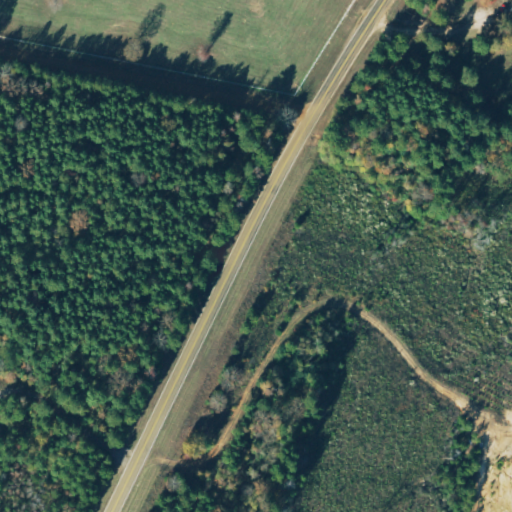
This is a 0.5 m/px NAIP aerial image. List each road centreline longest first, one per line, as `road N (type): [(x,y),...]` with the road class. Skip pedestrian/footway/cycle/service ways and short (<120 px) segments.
road 1 (secondary): [(387,0),(293,155),(115,511)]
road 2 (residential): [(313,119),(263,92),(0,42)]
